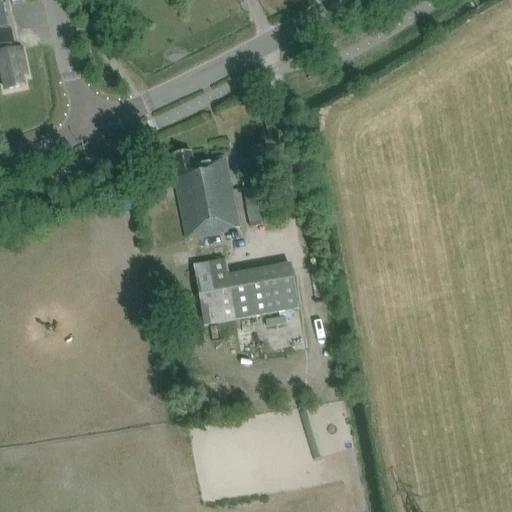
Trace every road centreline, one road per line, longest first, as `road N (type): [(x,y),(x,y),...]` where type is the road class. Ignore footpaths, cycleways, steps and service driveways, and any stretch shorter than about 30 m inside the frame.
road 1 (tertiary): [(89,128),(346,0)]
road 2 (tertiary): [(89,128),(54,0)]
